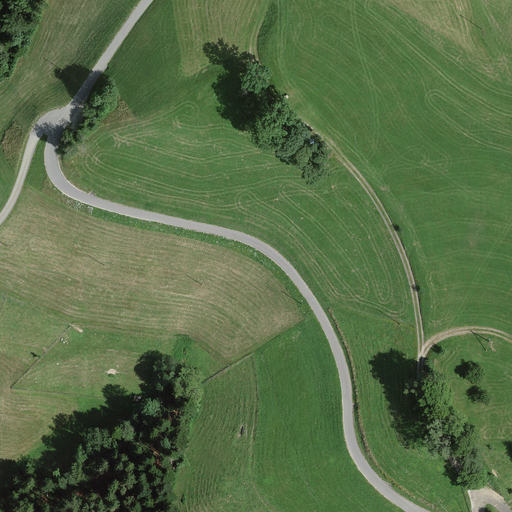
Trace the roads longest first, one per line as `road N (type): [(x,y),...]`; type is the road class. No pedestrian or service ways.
road 1 (unclassified): [(148,0),(63,119),(52,153),(59,180),(104,204),(226,232),(276,255),(332,335),(356,454),(412,511)]
road 2 (track): [(511,342),(466,331),(428,348),(421,363),(420,383),(477,490),(480,511)]
road 3 (track): [(0,220),(35,133),(63,119)]
